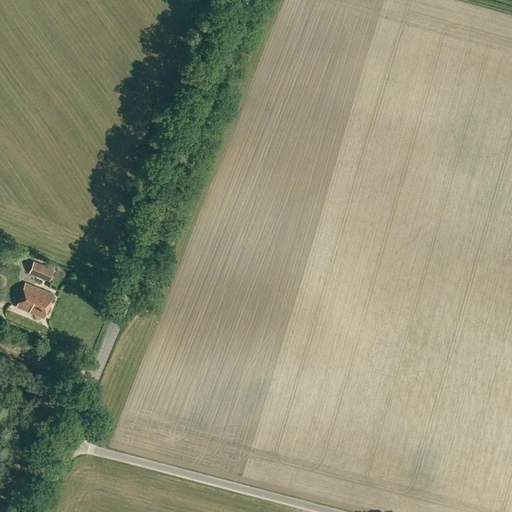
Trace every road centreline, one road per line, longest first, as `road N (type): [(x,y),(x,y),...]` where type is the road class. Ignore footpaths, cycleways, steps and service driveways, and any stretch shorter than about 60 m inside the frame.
road 1 (tertiary): [(67,444),(244,0)]
road 2 (unclassified): [(327,511),(67,444)]
